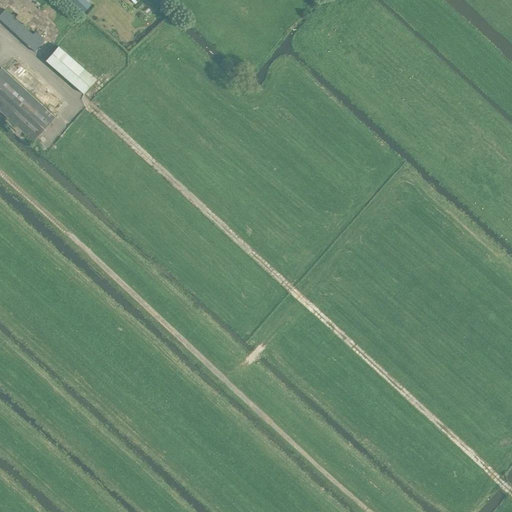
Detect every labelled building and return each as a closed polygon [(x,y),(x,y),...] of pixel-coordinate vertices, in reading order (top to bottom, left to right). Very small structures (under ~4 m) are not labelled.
[(93,0),(105,9),(112,0),(93,0)] [(0,14),(0,20),(34,52),(44,41),(34,31),(32,34),(4,9),(0,14)] [(18,14),(15,17),(32,34),(35,30),(18,14)] [(45,61),(83,94),(95,79),(87,72),(58,46),(45,61)] [(0,111),(7,118),(3,123),(14,133),(28,146),(45,129),(55,117),(1,68),(0,68),(0,111)]
